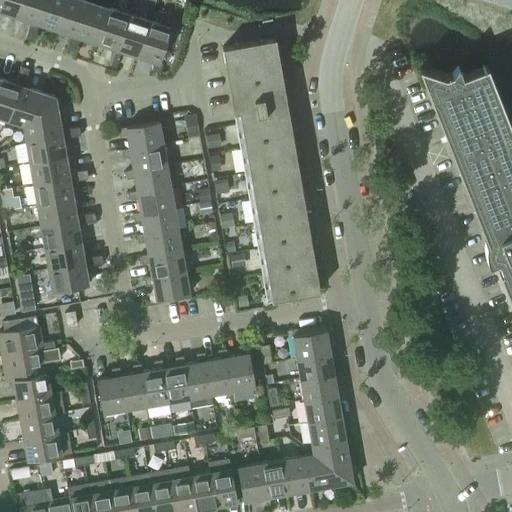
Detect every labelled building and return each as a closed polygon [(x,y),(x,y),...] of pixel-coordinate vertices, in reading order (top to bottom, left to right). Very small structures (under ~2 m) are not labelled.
[(0,0),(0,10),(13,15),(18,0),(0,0)] [(34,21),(41,0),(18,0),(13,15),(30,20),(34,21)] [(55,28),(63,0),(41,0),(34,21),(30,20),(27,29),(36,31),(38,23),(55,28)] [(75,35),(86,0),(63,0),(55,28),(71,33),(75,35)] [(96,41),(107,6),(88,0),(86,0),(75,35),(71,33),(68,42),(77,45),(80,36),(96,41)] [(96,41),(112,47),(116,48),(128,13),(107,6),(96,41)] [(121,49),(137,55),(148,20),(128,13),(116,48),(112,47),(110,55),(118,58),(121,49)] [(150,69),(159,71),(162,61),(159,60),(170,27),(148,20),(137,55),(153,60),(150,69)] [(33,40),(36,31),(27,29),(24,37),(33,40)] [(274,37),(221,46),(233,111),(238,110),(271,298),(318,290),(274,37)] [(74,53),(77,45),(68,42),(66,51),(74,53)] [(115,67),(118,58),(110,55),(107,64),(115,67)] [(444,73),(417,64),(486,239),(485,239),(484,239),(484,240),(484,244),(484,250),(484,252),(485,256),(487,262),(488,263),(489,263),(489,262),(489,261),(495,259),(496,259),(497,258),(501,268),(500,269),(498,270),(511,304),(511,129),(485,62),(460,72),(457,62),(451,69),(444,73)] [(17,73),(26,76),(29,67),(20,65),(17,73)] [(7,119),(22,123),(55,95),(23,85),(26,76),(17,73),(15,82),(19,83),(7,119)] [(0,116),(7,119),(19,83),(15,82),(0,77),(0,116)] [(22,123),(25,139),(61,133),(61,128),(55,95),(22,123)] [(128,147),(162,142),(158,120),(117,127),(118,135),(126,134),(128,147)] [(69,127),(71,135),(80,134),(79,125),(69,127)] [(25,139),(29,160),(65,154),(62,137),(71,135),(69,127),(61,128),(61,133),(25,139)] [(132,168),(166,163),(162,142),(128,147),(120,148),(122,156),(130,155),(132,168)] [(396,148),(380,154),(395,192),(411,186),(396,148)] [(29,160),(32,182),(69,175),(68,171),(65,154),(29,160)] [(136,190),(169,184),(166,163),(132,168),(124,169),(126,177),(134,176),(136,189),(136,190)] [(77,170),(79,178),(88,177),(86,168),(77,170)] [(32,182),(36,203),(73,197),(70,180),(79,178),(77,170),(68,171),(69,175),(32,182)] [(140,211),(173,205),(169,184),(136,190),(136,189),(128,191),(129,199),(137,197),(140,210),(140,211)] [(36,203),(40,224),(76,218),(76,214),(73,197),(36,203)] [(143,232),(177,226),(173,205),(140,211),(140,210),(132,212),(133,220),(141,219),(143,232)] [(84,212),(86,221),(95,219),(94,211),(84,212)] [(40,224),(44,246),(80,239),(77,222),(86,221),(84,212),(76,214),(76,218),(40,224)] [(145,240),(147,253),(181,248),(177,226),(143,232),(135,233),(137,241),(145,240)] [(44,246),(47,267),(84,261),(83,256),(80,239),(44,246)] [(149,261),(151,274),(151,275),(184,269),(181,248),(147,253),(139,254),(141,262),(149,261)] [(101,253),(92,255),(93,263),(103,262),(101,253)] [(84,261),(47,267),(51,289),(88,283),(85,265),(93,263),(92,255),(83,256),(84,261)] [(151,274),(143,276),(144,284),(152,282),(155,298),(189,292),(184,269),(151,275),(151,274)] [(76,323),(74,309),(64,311),(66,325),(76,323)] [(0,330),(0,346),(2,355),(54,346),(53,339),(41,341),(37,324),(0,330)] [(291,334),(295,356),(329,350),(325,328),(291,334)] [(226,355),(232,388),(254,385),(246,343),(238,345),(240,352),(227,355),(226,355)] [(259,345),(261,354),(269,352),(267,343),(259,345)] [(6,379),(13,378),(13,377),(46,371),(43,354),(55,352),(54,346),(2,355),(6,379)] [(205,359),(211,392),(232,388),(226,355),(227,355),(225,347),(217,348),(219,356),(205,359)] [(295,356),(299,378),(333,372),(329,350),(295,356)] [(184,362),(183,362),(189,396),(191,406),(212,402),(211,392),(205,359),(204,351),(196,352),(197,360),(184,362)] [(269,352),(261,354),(262,363),(271,361),(269,352)] [(162,366),(168,400),(189,396),(183,362),(184,362),(183,354),(174,356),(176,364),(163,366),(162,366)] [(67,359),(68,367),(79,366),(77,357),(67,359)] [(155,367),(141,370),(147,403),(168,400),(162,366),(163,366),(161,358),(153,360),(155,367)] [(133,371),(120,373),(120,374),(125,407),(147,403),(141,370),(140,362),(132,363),(133,371)] [(120,373),(119,366),(111,367),(112,375),(96,378),(102,411),(125,407),(120,374),(120,373)] [(13,378),(16,398),(49,392),(46,371),(13,377),(13,378)] [(299,378),(303,399),(337,393),(333,372),(299,378)] [(78,381),(80,391),(88,390),(86,380),(78,381)] [(266,387),(268,396),(277,395),(275,386),(266,387)] [(16,398),(20,418),(53,412),(63,410),(59,390),(49,392),(16,398)] [(88,390),(80,391),(81,401),(89,400),(88,390)] [(303,399),(307,420),(340,414),(337,393),(303,399)] [(277,395),(268,396),(270,405),(278,404),(277,395)] [(288,406),(279,407),(281,416),(290,414),(288,406)] [(281,416),(279,407),(270,409),(272,418),(281,416)] [(20,418),(23,438),(57,432),(53,412),(20,418)] [(307,420),(311,442),(344,436),(340,414),(307,420)] [(84,417),(86,427),(94,425),(92,415),(84,417)] [(257,424),(258,433),(267,432),(265,423),(257,424)] [(94,425),(86,427),(88,437),(95,435),(94,425)] [(253,425),(244,427),(246,435),(255,434),(253,425)] [(246,435),(244,427),(235,428),(237,437),(246,435)] [(57,432),(23,438),(27,458),(70,451),(66,430),(57,432)] [(213,432),(203,434),(204,442),(215,440),(213,432)] [(267,432),(258,433),(260,442),(269,441),(267,432)] [(204,442),(203,434),(193,436),(194,443),(204,442)] [(311,442),(312,452),(352,480),(344,436),(311,442)] [(173,439),(163,441),(164,449),(174,447),(173,439)] [(164,449),(163,441),(153,443),(154,450),(164,449)] [(133,446),(123,448),(124,456),(134,454),(133,446)] [(124,456),(123,448),(113,450),(114,457),(124,456)] [(103,451),(83,455),(84,463),(104,459),(103,451)] [(312,452),(302,454),(308,487),(352,480),(312,452)] [(302,454),(281,458),(287,491),(308,487),(302,454)] [(84,463),(83,455),(73,457),(74,465),(84,463)] [(228,457),(208,461),(209,471),(215,504),(236,500),(228,457)] [(281,458),(259,461),(265,495),(287,491),(281,458)] [(38,463),(40,474),(49,472),(47,461),(38,463)] [(265,495),(259,461),(237,465),(243,499),(265,495)] [(187,464),(167,468),(175,511),(195,507),(189,474),(187,464)] [(147,471),(149,481),(154,511),(169,511),(175,511),(167,468),(147,471)] [(147,471),(127,475),(133,511),(154,511),(149,481),(147,471)] [(209,471),(189,474),(195,507),(215,504),(209,471)] [(133,511),(127,475),(107,479),(113,511),(133,511)] [(113,511),(107,479),(87,482),(89,492),(92,511),(113,511)] [(87,482),(67,486),(69,496),(71,511),(92,511),(89,492),(87,482)] [(49,486),(43,487),(47,511),(71,511),(69,496),(51,499),(49,486)] [(47,511),(43,487),(19,491),(22,511),(47,511)]
